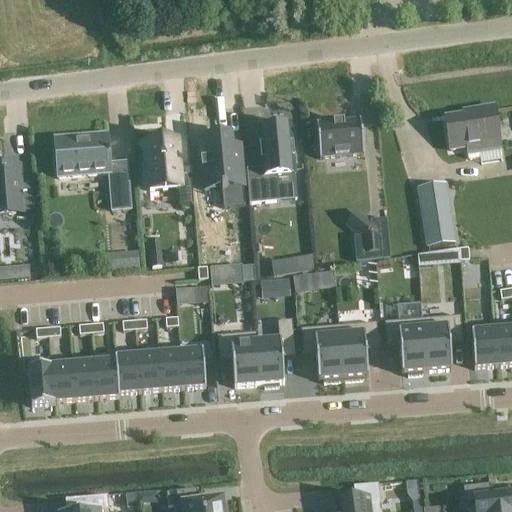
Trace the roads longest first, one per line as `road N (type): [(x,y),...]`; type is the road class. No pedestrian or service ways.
road 1 (unclassified): [(511,28),(0,93)]
road 2 (residential): [(511,397),(245,419)]
road 3 (residential): [(245,419),(0,443)]
road 4 (residential): [(169,282),(0,297)]
